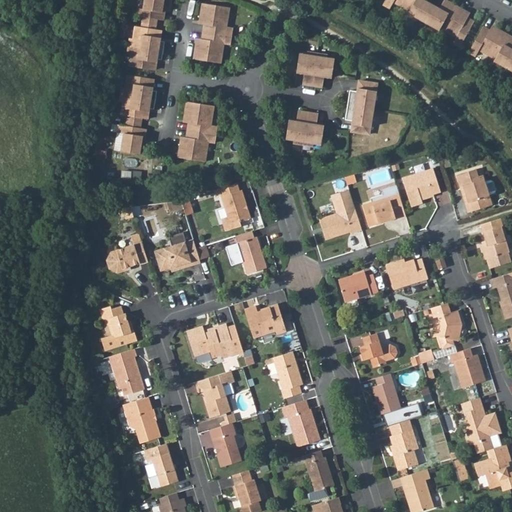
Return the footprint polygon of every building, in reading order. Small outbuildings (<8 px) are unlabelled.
[(145,0),(144,8),(138,7),(137,15),(143,15),(158,18),(161,18),(162,9),(166,9),(170,10),(171,0),(145,0)] [(384,0),(382,4),(390,9),(394,2),(409,12),(407,16),(416,22),(417,19),(431,27),(430,29),(438,34),(441,29),(456,38),(454,41),(461,46),(464,41),(471,30),(474,23),(468,20),(465,18),(467,15),(445,1),(439,12),(426,4),(428,0),(384,0)] [(229,7),(202,3),(200,20),(205,21),(204,24),(202,39),(201,42),(196,42),(194,59),(220,62),(223,42),(231,43),(234,29),(226,28),(229,7)] [(158,18),(143,15),(141,25),(156,28),(158,18)] [(141,25),(136,24),(133,37),(131,36),(128,52),(131,52),(129,64),(135,65),(150,68),(156,69),(158,57),(162,57),(165,39),(161,38),(162,29),(156,28),(141,25)] [(511,39),(494,29),(491,33),(488,31),(482,28),(478,34),(472,46),(469,51),(476,55),(478,50),(494,59),(491,64),(499,69),(501,67),(511,73),(511,39)] [(471,30),(464,41),(472,46),(478,34),(471,30)] [(299,53),(296,71),(303,72),(301,83),(321,86),(323,75),(331,76),(334,58),(326,57),(327,53),(307,50),(306,54),(299,53)] [(150,68),(135,65),(134,75),(148,78),(150,68)] [(134,75),(128,74),(126,86),(123,85),(120,101),(123,102),(121,114),(127,115),(142,117),(148,118),(149,108),(154,109),(157,89),(152,89),(154,79),(148,78),(134,75)] [(375,83),(358,80),(356,91),(348,89),(343,119),(351,120),(350,130),(368,133),(375,83)] [(214,104),(188,101),(185,118),(190,119),(187,137),(187,141),(182,140),(179,157),(205,160),(208,140),(216,142),(218,126),(210,125),(214,104)] [(315,124),(317,113),(297,110),(295,120),(287,118),(284,137),(292,138),(291,141),(312,145),(312,141),(320,143),(323,126),(315,124)] [(142,117),(127,115),(126,125),(141,127),(142,117)] [(126,125),(120,124),(119,133),(124,134),(122,150),(147,153),(149,138),(144,138),(142,137),(143,127),(141,127),(126,125)] [(98,148),(96,166),(106,167),(108,150),(98,148)] [(432,169),(402,179),(411,208),(423,204),(422,201),(421,199),(424,198),(426,200),(434,197),(433,195),(440,193),(432,169)] [(464,203),(467,213),(493,205),(489,194),(494,192),(496,190),(493,181),(491,180),(485,182),(483,174),(478,176),(476,170),(456,176),(460,188),(463,187),(467,202),(464,203)] [(355,174),(345,177),(347,185),(357,181),(355,174)] [(239,182),(220,188),(223,196),(222,196),(229,217),(223,218),(226,230),(242,225),(241,221),(251,218),(242,188),(241,189),(239,182)] [(370,203),(362,205),(369,227),(396,218),(397,219),(406,216),(396,186),(381,191),(382,195),(369,199),(370,203)] [(348,189),(331,195),(336,213),(319,219),(325,240),(349,232),(350,235),(362,231),(354,207),(348,189)] [(215,197),(218,207),(224,206),(221,196),(215,197)] [(190,198),(181,200),(184,208),(186,216),(194,213),(190,198)] [(181,200),(166,202),(170,213),(184,208),(181,200)] [(131,207),(118,208),(120,216),(125,215),(126,219),(134,217),(131,207)] [(500,218),(479,225),(485,241),(486,247),(484,248),(482,249),(485,260),(487,259),(490,269),(510,262),(507,253),(509,252),(503,234),(505,234),(500,218)] [(142,242),(137,228),(129,230),(130,232),(108,240),(104,247),(105,256),(113,262),(123,259),(122,256),(127,254),(138,251),(135,244),(142,242)] [(244,261),(248,274),(267,268),(257,236),(254,237),(252,230),(235,236),(238,243),(226,247),(232,265),(244,261)] [(166,249),(156,252),(162,271),(172,268),(190,262),(192,265),(201,262),(200,259),(196,248),(194,240),(186,242),(183,233),(169,237),(172,247),(166,249)] [(142,242),(135,244),(138,251),(138,252),(144,250),(142,242)] [(210,256),(206,245),(196,248),(200,259),(210,256)] [(400,260),(386,265),(393,288),(429,277),(423,258),(414,261),(414,259),(405,262),(401,263),(400,260)] [(443,258),(436,260),(438,269),(446,267),(443,258)] [(190,262),(172,268),(173,271),(192,265),(190,262)] [(364,271),(352,275),(353,277),(339,282),(344,301),(379,290),(373,274),(366,276),(364,271)] [(511,271),(488,279),(491,288),(495,288),(498,296),(501,298),(502,301),(500,302),(499,302),(505,320),(511,317),(511,271)] [(444,304),(442,298),(433,301),(435,307),(444,304)] [(255,305),(243,309),(253,338),(275,331),(276,334),(286,331),(277,303),(268,306),(268,308),(257,312),(255,305)] [(441,328),(439,337),(442,348),(444,350),(453,347),(455,344),(453,341),(458,342),(462,326),(457,311),(451,313),(447,303),(444,304),(435,307),(430,308),(434,319),(438,318),(441,328)] [(112,307),(103,310),(105,319),(106,319),(107,322),(110,324),(113,336),(102,339),(106,350),(120,345),(137,340),(134,329),(132,330),(130,323),(126,313),(125,314),(122,306),(113,309),(112,307)] [(202,324),(186,329),(193,353),(209,348),(211,356),(221,353),(223,356),(235,352),(242,350),(234,324),(227,327),(226,323),(214,327),(215,329),(205,332),(202,324)] [(381,347),(377,333),(361,338),(364,346),(360,347),(364,360),(369,359),(372,368),(386,364),(385,361),(394,358),(397,353),(396,347),(390,344),(381,347)] [(453,347),(444,350),(430,354),(432,360),(449,354),(455,353),(453,347)] [(472,356),(469,348),(455,353),(449,354),(452,363),(454,362),(462,389),(485,382),(476,355),(472,356)] [(124,395),(144,389),(135,357),(137,356),(135,349),(132,349),(109,356),(117,381),(120,389),(122,389),(124,395)] [(419,354),(422,363),(432,360),(430,354),(429,350),(419,354)] [(290,352),(272,358),(282,388),(280,389),(283,398),(301,392),(299,386),(303,385),(295,359),(292,360),(290,352)] [(219,375),(195,382),(197,391),(200,390),(201,390),(205,400),(203,401),(209,417),(230,411),(222,385),(234,381),(231,370),(219,375)] [(389,373),(375,378),(377,385),(371,387),(379,416),(383,415),(387,426),(388,426),(409,419),(422,415),(418,402),(400,408),(389,373)] [(120,389),(117,381),(112,383),(116,397),(124,395),(122,389),(120,389)] [(151,410),(147,397),(120,406),(127,427),(134,431),(139,445),(162,438),(157,422),(155,423),(153,418),(156,417),(154,409),(151,410)] [(481,397),(463,402),(466,411),(467,411),(470,419),(466,425),(471,443),(474,442),(475,445),(479,447),(498,441),(500,438),(498,431),(501,430),(495,410),(486,413),(484,413),(482,406),(483,405),(481,397)] [(285,406),(287,414),(310,407),(307,399),(285,406)] [(310,407),(287,414),(297,447),(320,439),(310,407)] [(233,413),(226,416),(227,420),(229,424),(232,423),(236,421),(233,413)] [(409,419),(388,426),(390,435),(412,428),(409,419)] [(222,426),(210,430),(221,466),(241,459),(233,435),(235,434),(232,423),(229,424),(222,426)] [(395,453),(392,454),(397,470),(418,464),(414,449),(418,447),(412,428),(390,435),(389,435),(395,453)] [(479,447),(475,445),(478,453),(487,450),(502,445),(500,438),(498,441),(479,447)] [(179,481),(167,443),(144,450),(147,462),(153,461),(161,486),(179,481)] [(502,445),(487,450),(490,459),(471,465),(475,477),(482,475),(487,490),(500,486),(502,492),(511,488),(511,472),(507,474),(504,464),(510,461),(505,444),(502,445)] [(321,450),(303,456),(314,491),(308,493),(310,500),(328,495),(325,487),(334,485),(326,457),(323,458),(321,450)] [(462,458),(452,461),(456,474),(466,471),(462,458)] [(429,468),(404,476),(407,484),(402,485),(410,511),(422,511),(436,508),(427,479),(432,477),(429,468)] [(249,470),(232,475),(235,485),(233,485),(236,494),(238,494),(242,506),(240,507),(241,511),(257,511),(262,510),(259,501),(262,500),(255,478),(252,479),(249,470)] [(469,480),(466,471),(456,474),(459,483),(469,480)] [(177,492),(161,497),(163,505),(180,499),(177,492)] [(336,497),(312,505),(314,511),(342,511),(340,503),(337,504),(336,497)] [(185,511),(184,508),(187,507),(184,498),(180,499),(163,505),(160,505),(161,511),(185,511)]
